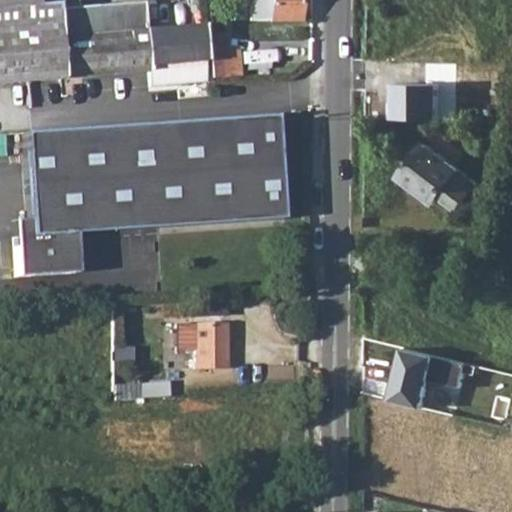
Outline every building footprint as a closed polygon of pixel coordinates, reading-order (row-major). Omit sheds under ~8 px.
[(201,26),(185,27),(166,29),(165,18),(143,19),(142,2),(74,8),(73,0),(0,0),(0,83),(95,75),(148,71),(149,86),(204,82),(203,63),(204,63),(201,26)] [(272,0),(249,0),(249,21),(272,21),(272,0)] [(272,0),(272,21),(296,21),(296,0),(272,0)] [(185,17),(185,27),(201,26),(200,16),(185,17)] [(238,36),(212,36),(211,76),(238,77),(238,36)] [(274,118),(23,133),(28,219),(29,236),(14,237),(17,277),(76,274),(74,234),(281,221),(274,118)] [(419,144),(393,178),(427,205),(433,197),(451,211),(470,184),(419,144)] [(28,219),(13,220),(14,237),(29,236),(28,219)] [(478,252),(475,267),(491,270),(497,244),(481,241),(478,252)] [(456,262),(475,267),(478,252),(460,247),(456,262)] [(194,351),(194,325),(175,325),(175,351),(194,351)] [(223,325),(194,325),(194,368),(224,368),(223,325)] [(407,348),(397,401),(430,409),(438,382),(464,387),(469,364),(407,348)] [(138,381),(139,396),(169,394),(168,379),(138,381)] [(227,478),(196,480),(197,495),(228,493),(227,478)] [(196,480),(162,481),(163,496),(197,495),(196,480)]
